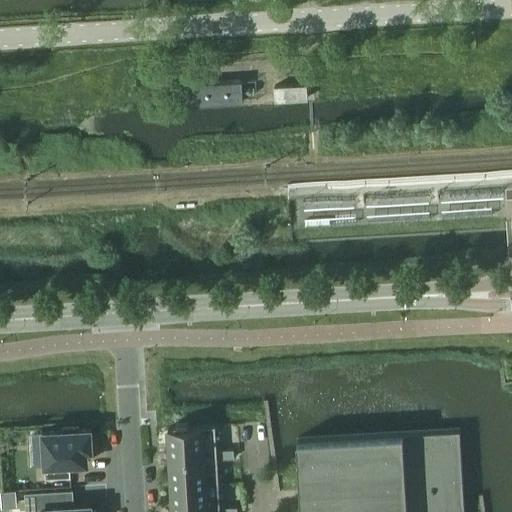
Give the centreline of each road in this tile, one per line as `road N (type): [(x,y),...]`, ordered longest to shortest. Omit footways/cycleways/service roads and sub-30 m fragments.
road 1 (unclassified): [(0,38),(511,5)]
road 2 (unclassified): [(121,314),(511,295)]
road 3 (residential): [(121,314),(133,511)]
road 4 (unclassified): [(0,320),(121,314)]
